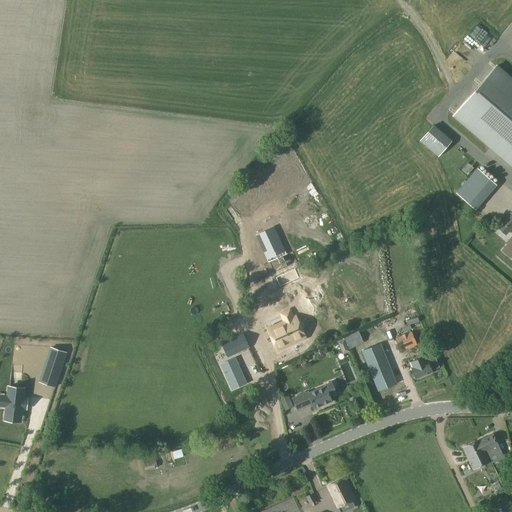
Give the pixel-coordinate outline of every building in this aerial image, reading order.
[(455,115),(511,164),(511,79),(497,66),(455,115)] [(433,125),(420,141),(438,156),(451,141),(433,125)] [(496,184),(477,168),(456,193),(475,209),(496,184)] [(511,214),(503,222),(510,229),(511,226),(511,214)] [(260,273),(265,284),(289,273),(284,262),(271,235),(253,243),(266,270),(260,273)] [(507,244),(502,250),(511,258),(511,238),(511,239),(510,238),(507,242),(507,244)] [(263,307),(269,322),(291,313),(286,299),(263,307)] [(305,338),(295,316),(268,329),(277,351),(305,338)] [(412,331),(395,338),(401,352),(417,345),(412,331)] [(221,343),(227,357),(249,346),(242,332),(221,343)] [(56,333),(40,384),(60,390),(76,340),(56,333)] [(362,348),(379,388),(398,380),(381,340),(362,348)] [(344,341),(338,344),(341,352),(347,354),(349,353),(344,341)] [(426,355),(409,362),(411,368),(416,379),(417,378),(419,378),(430,374),(431,372),(432,372),(428,361),(426,355)] [(234,358),(221,365),(232,389),(246,382),(234,358)] [(334,389),(332,382),(292,399),(297,409),(311,403),(313,409),(332,401),(328,391),(334,389)] [(21,416),(22,408),(24,408),(25,399),(23,399),(24,390),(9,389),(8,397),(2,396),(1,405),(7,406),(6,414),(21,416)] [(480,440),(480,439),(463,448),(473,469),(491,461),(486,451),(491,448),(495,457),(502,453),(498,445),(501,444),(495,433),(493,434),(480,440)] [(175,458),(183,456),(180,449),(172,452),(175,458)] [(157,467),(155,458),(143,460),(145,470),(157,467)] [(343,478),(328,486),(338,507),(354,499),(343,478)] [(310,504),(316,501),(312,493),(306,496),(310,504)] [(511,511),(511,504),(510,500),(491,510),(491,511),(511,511)]
